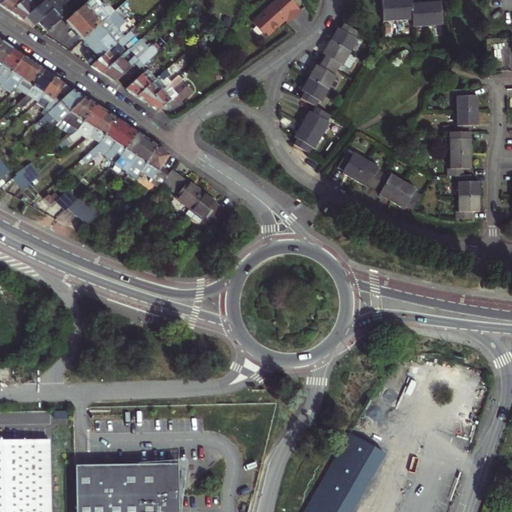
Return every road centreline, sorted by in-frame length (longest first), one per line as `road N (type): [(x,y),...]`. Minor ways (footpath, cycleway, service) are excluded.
road 1 (residential): [(493,251),(416,238),(353,206),(299,175),(267,127)]
road 2 (primary): [(0,236),(238,332)]
road 3 (primary): [(239,271),(216,286),(170,291),(97,270),(0,225)]
road 4 (unclassified): [(455,324),(496,346),(507,381),(467,511)]
road 5 (residential): [(0,23),(172,141)]
road 6 (unclassified): [(264,511),(276,463),(309,412),(331,344)]
road 7 (primary): [(511,316),(376,290),(340,275)]
road 8 (residential): [(497,81),(493,251)]
road 9 (primary): [(339,333),(369,317),(455,324)]
